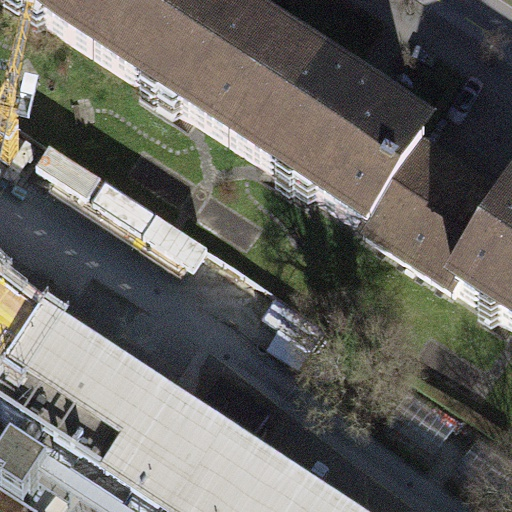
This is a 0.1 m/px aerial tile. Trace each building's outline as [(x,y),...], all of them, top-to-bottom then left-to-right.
[(134,0),(0,0),(95,61),(134,0)] [(288,62),(192,0),(134,0),(95,61),(231,149),(288,62)] [(424,150),(288,62),(231,149),(366,237),(418,158),(424,150)] [(508,217),(418,158),(366,237),(364,241),(454,299),(456,296),(508,217)] [(511,332),(511,210),(508,217),(456,296),(511,332)] [(132,511),(307,511),(141,403),(41,339),(26,362),(0,401),(0,426),(21,440),(0,471),(0,494),(6,498),(37,450),(89,484),(132,511)] [(0,511),(15,511),(0,502),(0,511)]
